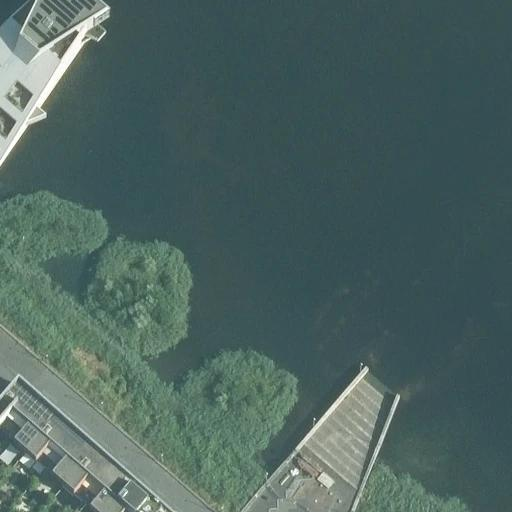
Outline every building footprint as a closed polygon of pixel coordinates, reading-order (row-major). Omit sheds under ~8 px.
[(0,165),(21,135),(24,130),(44,121),(36,113),(85,42),(92,37),(92,38),(108,28),(87,10),(86,11),(73,0),(43,0),(42,4),(0,41),(0,165)] [(0,432),(6,437),(36,402),(17,386),(0,404),(0,432)] [(36,402),(6,437),(25,454),(55,419),(36,402)] [(55,419),(25,454),(44,470),(74,436),(55,419)] [(74,436),(44,470),(63,487),(93,452),(74,436)] [(93,452),(63,487),(82,503),(92,492),(112,469),(93,452)] [(82,503),(74,511),(107,511),(128,489),(117,479),(100,499),(92,492),(82,503)] [(128,489),(107,511),(141,511),(150,502),(131,485),(128,489)] [(141,511),(162,511),(150,502),(141,511)]
